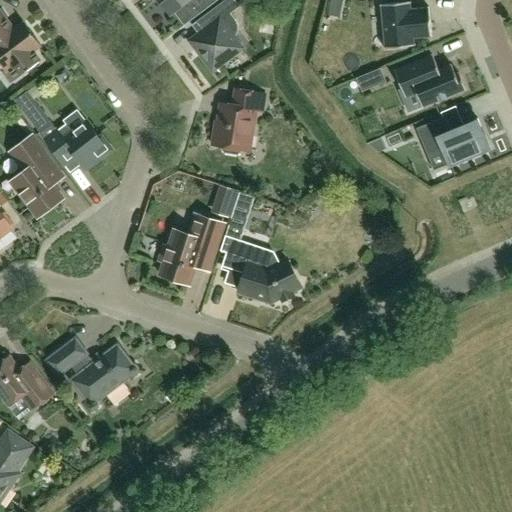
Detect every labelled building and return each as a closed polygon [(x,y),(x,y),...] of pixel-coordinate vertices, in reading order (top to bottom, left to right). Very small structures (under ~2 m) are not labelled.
[(159,0),(170,14),(173,12),(184,26),(212,5),(208,0),(159,0)] [(213,70),(235,53),(243,47),(235,36),(236,36),(237,33),(238,29),(238,26),(237,23),(235,20),(231,14),(240,7),(234,0),(225,0),(194,24),(200,31),(189,39),(213,70)] [(381,5),(385,49),(414,46),(413,39),(431,37),(429,8),(410,10),(410,3),(381,5)] [(0,64),(6,72),(5,73),(12,82),(28,70),(40,61),(32,52),(41,45),(24,23),(14,30),(6,20),(8,17),(1,9),(0,9),(0,64)] [(455,75),(451,65),(438,71),(432,56),(394,71),(405,97),(416,93),(422,108),(466,90),(459,74),(455,75)] [(385,82),(380,69),(361,77),(366,90),(385,82)] [(233,106),(221,104),(218,123),(215,123),(212,145),(224,147),(223,150),(225,152),(237,154),(239,152),(242,135),(251,136),(254,134),(255,127),(253,124),(255,111),(262,112),(265,95),(236,90),(233,106)] [(15,101),(22,110),(35,101),(27,91),(15,101)] [(39,107),(27,117),(39,132),(51,123),(39,107)] [(442,152),(448,165),(490,148),(478,119),(463,125),(449,131),(443,118),(416,129),(428,158),(442,152)] [(73,154),(80,164),(85,170),(111,150),(101,137),(99,138),(87,122),(73,132),(66,124),(57,131),(51,123),(39,132),(60,159),(68,153),(73,154)] [(38,217),(62,199),(51,185),(62,176),(32,136),(29,139),(11,153),(25,172),(12,182),(38,217)] [(368,144),(378,152),(386,149),(381,138),(368,144)] [(220,214),(230,217),(239,192),(228,189),(220,214)] [(0,237),(11,229),(0,214),(0,237)] [(164,245),(159,261),(164,263),(160,275),(189,285),(195,266),(209,271),(224,224),(196,215),(189,235),(175,230),(169,247),(164,245)] [(242,230),(229,225),(220,251),(233,255),(238,240),(242,230)] [(238,240),(233,255),(229,269),(244,274),(238,292),(271,303),(280,298),(282,302),(294,296),(292,292),(301,287),(287,259),(268,269),(249,263),(254,246),(238,240)] [(208,297),(213,276),(203,274),(198,294),(208,297)] [(75,339),(47,361),(58,375),(70,366),(78,375),(71,380),(91,406),(137,371),(117,345),(88,368),(80,358),(86,354),(75,339)] [(32,409),(53,394),(35,370),(24,378),(9,358),(0,364),(0,393),(9,406),(22,396),(32,409)] [(15,472),(32,448),(8,432),(0,444),(0,501),(19,474),(15,472)]
